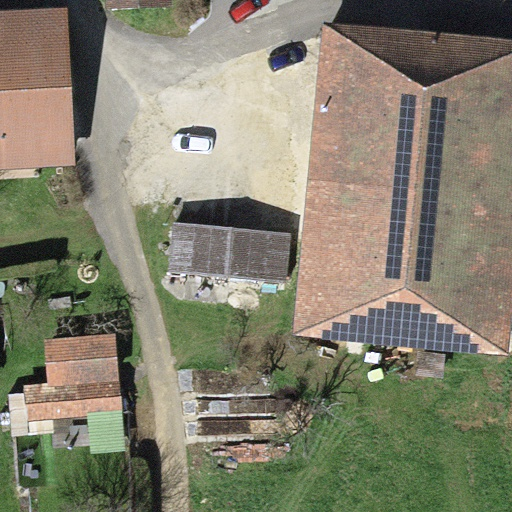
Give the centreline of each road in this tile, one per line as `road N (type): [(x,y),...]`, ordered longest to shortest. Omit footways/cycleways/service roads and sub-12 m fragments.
road 1 (track): [(173,511),(150,370),(91,185)]
road 2 (residential): [(80,0),(91,185)]
